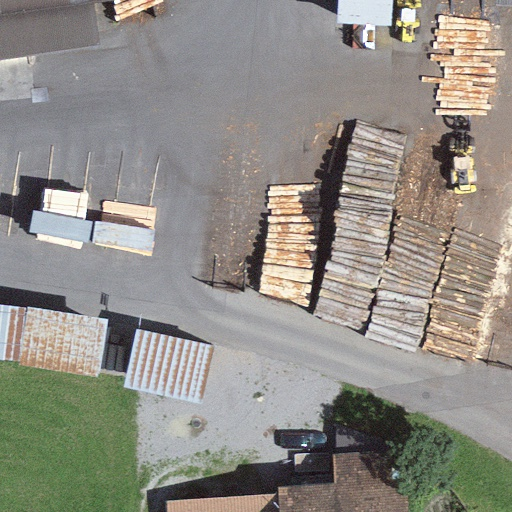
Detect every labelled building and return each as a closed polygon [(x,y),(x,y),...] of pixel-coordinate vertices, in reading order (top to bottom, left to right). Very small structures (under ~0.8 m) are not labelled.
[(0,0),(0,12),(90,0),(0,0)] [(0,216),(28,218),(31,144),(0,142),(0,216)] [(408,282),(451,288),(460,220),(418,214),(408,282)] [(113,298),(0,286),(0,345),(107,357),(113,298)] [(397,511),(396,490),(390,490),(388,455),(336,459),(339,494),(172,506),(172,511),(397,511)]
